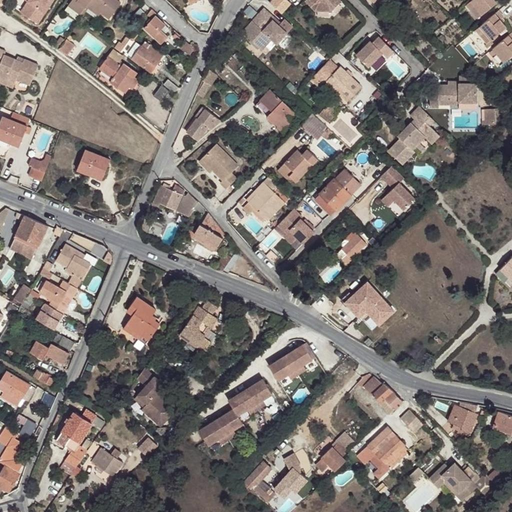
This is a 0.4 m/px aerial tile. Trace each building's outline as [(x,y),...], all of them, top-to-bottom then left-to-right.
[(52,0),(28,0),(28,1),(30,2),(22,13),(38,23),(52,0)] [(72,0),(69,5),(81,14),(86,6),(99,15),(101,12),(109,19),(121,3),(116,0),(72,0)] [(272,0),(270,2),(282,13),(291,3),(287,0),(272,0)] [(331,10),(341,0),(340,0),(305,0),(315,10),(331,10)] [(471,0),(471,1),(475,6),(471,10),(478,18),(497,2),(494,0),(471,0)] [(30,2),(28,1),(20,12),(22,13),(30,2)] [(471,1),(466,4),(471,10),(475,6),(471,1)] [(65,10),(76,17),(79,13),(68,6),(65,10)] [(273,20),(275,18),(264,8),(242,32),(262,50),(271,40),(275,44),(276,43),(277,43),(287,33),(293,26),(285,19),(281,23),(279,25),(273,20)] [(152,9),(148,14),(151,17),(156,12),(152,9)] [(498,11),(480,26),(484,32),(480,35),(487,43),(488,43),(491,40),(497,35),(506,27),(502,23),(504,21),(501,18),(503,16),(498,11)] [(156,15),(144,28),(161,44),(168,36),(161,29),(166,25),(156,15)] [(480,35),(484,32),(480,26),(476,30),(480,35)] [(511,32),(493,48),(497,54),(493,57),(500,65),(511,55),(511,32)] [(287,33),(277,43),(284,49),(293,39),(287,33)] [(70,35),(59,49),(67,55),(75,45),(70,41),(73,38),(70,35)] [(500,38),(497,35),(491,40),(494,43),(500,38)] [(55,46),(59,48),(65,40),(61,36),(57,42),(58,42),(55,46)] [(115,47),(120,51),(129,39),(126,36),(122,43),(119,41),(115,47)] [(365,46),(356,55),(368,67),(382,53),(386,57),(393,50),(379,36),(372,43),(370,40),(365,46)] [(133,58),(132,59),(151,72),(160,59),(164,54),(145,41),(142,46),(137,42),(128,55),(133,58)] [(0,63),(1,63),(0,64),(0,76),(7,79),(9,76),(17,79),(30,85),(39,65),(24,59),(23,62),(17,59),(5,54),(6,51),(0,48),(0,63)] [(493,57),(497,54),(493,48),(489,52),(493,57)] [(115,50),(110,56),(119,63),(121,60),(124,56),(115,50)] [(109,56),(99,68),(113,78),(111,82),(126,92),(130,86),(133,89),(139,80),(135,77),(138,73),(121,60),(119,63),(110,56),(109,56)] [(160,59),(151,72),(155,74),(164,62),(160,59)] [(339,68),(330,59),(311,79),(317,84),(323,78),(326,81),(347,101),(362,87),(340,66),(339,68)] [(211,85),(218,76),(210,69),(203,80),(205,81),(211,85)] [(7,79),(0,76),(0,82),(13,88),(17,79),(9,76),(7,79)] [(438,92),(430,91),(430,107),(438,107),(439,104),(451,104),(459,104),(459,108),(476,108),(477,83),(470,83),(470,76),(459,76),(459,81),(459,85),(455,85),(448,85),(438,85),(438,92)] [(323,78),(317,84),(320,87),(326,81),(323,78)] [(168,79),(164,84),(174,92),(178,87),(168,79)] [(211,85),(205,81),(197,94),(204,98),(211,85)] [(170,91),(162,85),(154,96),(162,102),(165,97),(175,104),(177,98),(169,92),(170,91)] [(282,100),(271,90),(261,100),(272,111),(269,115),(267,117),(282,132),(298,116),(282,100)] [(261,100),(257,104),(269,115),(272,111),(261,100)] [(320,114),(330,121),(334,116),(331,113),(335,108),(334,104),(329,104),(325,109),(324,109),(320,114)] [(401,139),(389,151),(402,164),(415,151),(412,149),(425,136),(432,144),(440,136),(430,125),(434,120),(420,106),(411,115),(414,119),(417,122),(414,125),(412,122),(398,136),(401,139)] [(482,109),(482,120),(487,120),(488,124),(496,124),(498,121),(498,108),(482,109)] [(211,129),(221,120),(206,109),(198,119),(197,118),(187,132),(198,140),(208,126),(211,129)] [(30,119),(14,112),(11,120),(2,116),(0,122),(0,138),(20,146),(25,132),(27,126),(30,119)] [(312,114),(301,124),(318,139),(328,128),(312,114)] [(334,133),(328,128),(322,135),(329,138),(334,133)] [(238,166),(216,144),(202,158),(213,170),(223,180),(220,183),(226,189),(237,178),(231,173),(238,166)] [(341,154),(344,157),(351,149),(347,145),(343,150),(344,151),(341,154)] [(110,159),(86,149),(78,170),(103,179),(110,159)] [(289,176),(296,182),(318,159),(307,149),(302,154),(297,149),(285,163),(293,171),(289,176)] [(33,167),(45,172),(51,156),(47,154),(45,159),(41,161),(32,158),(29,165),(33,167)] [(213,170),(202,158),(199,161),(210,173),(213,170)] [(293,171),(285,163),(278,170),(287,179),(289,176),(293,171)] [(392,165),(381,176),(393,188),(388,193),(404,209),(415,199),(399,182),(404,177),(392,165)] [(41,180),(45,172),(33,167),(29,175),(41,180)] [(315,199),(331,214),(361,185),(345,169),(315,199)] [(279,185),(269,176),(253,192),(256,194),(249,202),(264,217),(268,220),(288,199),(277,188),(279,185)] [(153,202),(159,205),(160,203),(189,217),(193,210),(192,209),(198,202),(188,193),(186,196),(183,195),(185,190),(175,185),(173,190),(167,187),(168,185),(164,183),(163,186),(161,185),(153,202)] [(249,202),(256,194),(253,192),(246,199),(249,202)] [(395,200),(388,193),(381,200),(388,206),(395,200)] [(302,199),(294,208),(296,211),(304,202),(302,199)] [(264,217),(249,202),(243,208),(249,213),(252,210),(262,219),(264,217)] [(407,212),(409,214),(416,208),(414,206),(407,212)] [(0,212),(0,232),(10,209),(7,208),(0,212)] [(294,208),(278,225),(286,233),(284,235),(292,243),(298,237),(304,243),(314,232),(301,219),(302,217),(296,211),(294,208)] [(25,215),(18,212),(16,217),(23,220),(10,248),(32,259),(48,226),(25,215)] [(222,237),(224,233),(208,212),(201,224),(200,224),(198,227),(195,225),(193,227),(192,226),(187,234),(215,250),(223,237),(222,237)] [(147,215),(142,225),(142,230),(147,232),(154,219),(147,215)] [(351,258),(367,244),(354,231),(342,242),(342,245),(344,247),(337,253),(342,258),(347,254),(351,258)] [(82,253),(65,244),(56,260),(68,267),(66,271),(75,276),(82,280),(91,264),(79,257),(82,253)] [(232,257),(236,260),(240,253),(231,245),(225,253),(232,257)] [(225,253),(215,268),(223,271),(232,257),(225,253)] [(342,258),(346,263),(351,258),(347,254),(342,258)] [(511,256),(496,273),(504,282),(509,277),(511,280),(511,256)] [(53,265),(47,261),(43,268),(50,272),(53,265)] [(97,267),(91,264),(82,280),(88,284),(97,267)] [(75,276),(71,284),(77,288),(82,280),(75,276)] [(52,299),(49,305),(63,314),(78,288),(77,288),(71,284),(61,278),(57,285),(46,279),(39,292),(52,299)] [(379,324),(394,311),(368,281),(353,295),(346,302),(348,305),(359,317),(366,310),(379,324)] [(22,303),(29,291),(23,287),(14,299),(22,303)] [(41,295),(31,289),(24,301),(30,305),(35,297),(38,299),(41,295)] [(346,302),(353,295),(349,292),(339,301),(344,308),(348,305),(346,302)] [(133,315),(126,324),(149,340),(160,324),(155,321),(151,318),(152,316),(156,310),(137,296),(127,311),(133,315)] [(207,301),(202,308),(212,314),(217,307),(207,301)] [(54,329),(63,314),(49,305),(45,303),(36,318),(54,329)] [(210,330),(218,318),(212,314),(202,308),(199,306),(181,332),(199,345),(197,348),(203,352),(211,341),(205,337),(210,330)] [(263,329),(273,333),(287,320),(273,314),(269,324),(266,323),(263,329)] [(149,340),(126,324),(124,328),(146,343),(149,340)] [(211,341),(216,334),(210,330),(205,337),(211,341)] [(199,345),(181,332),(179,336),(197,348),(199,345)] [(54,340),(70,350),(74,343),(57,334),(54,340)] [(49,347),(37,340),(30,352),(43,359),(46,354),(63,364),(70,353),(52,342),(49,347)] [(303,344),(313,359),(316,357),(306,342),(303,344)] [(269,366),(278,381),(288,375),(303,365),(313,359),(303,344),(269,366)] [(291,379),(306,370),(303,365),(288,375),(291,379)] [(175,410),(156,393),(164,385),(145,367),(137,378),(146,386),(138,395),(147,403),(144,407),(142,409),(161,426),(175,410)] [(35,377),(49,385),(50,383),(57,387),(60,383),(39,370),(35,377)] [(30,385),(7,371),(0,383),(0,393),(2,394),(2,396),(17,405),(30,385)] [(357,383),(362,387),(363,386),(372,395),(373,394),(391,413),(403,401),(393,391),(384,383),(383,384),(370,373),(362,376),(362,378),(357,383)] [(233,408),(238,415),(247,409),(263,400),(272,394),(263,378),(228,400),(233,408)] [(147,403),(138,395),(134,399),(144,407),(147,403)] [(250,414),(266,405),(263,400),(247,409),(250,414)] [(455,405),(448,421),(454,423),(470,430),(471,430),(478,414),(475,413),(478,405),(461,402),(459,407),(455,405)] [(117,408),(122,413),(126,410),(120,404),(117,408)] [(199,430),(209,445),(218,439),(233,430),(243,424),(238,415),(233,408),(199,430)] [(60,468),(71,475),(88,451),(86,450),(91,442),(87,439),(82,446),(79,444),(91,424),(96,416),(86,409),(82,417),(74,412),(70,419),(67,423),(57,439),(66,445),(68,446),(73,450),(60,468)] [(400,418),(414,433),(423,424),(409,409),(400,418)] [(493,428),(511,434),(511,415),(499,411),(493,428)] [(91,424),(100,431),(106,422),(96,416),(91,424)] [(470,430),(454,423),(452,427),(469,434),(470,430)] [(18,433),(5,426),(0,434),(0,441),(9,447),(18,433)] [(373,473),(379,479),(404,456),(407,453),(410,451),(388,427),(357,456),(365,464),(370,459),(378,468),(373,473)] [(221,444),(237,435),(233,430),(218,439),(221,444)] [(332,447),(334,448),(339,443),(346,450),(354,441),(345,432),(331,446),(332,447)] [(149,455),(159,446),(150,437),(140,446),(149,455)] [(319,456),(333,444),(327,438),(313,450),(319,456)] [(455,442),(464,452),(470,441),(466,438),(464,443),(459,438),(455,442)] [(334,448),(342,457),(346,453),(344,452),(346,450),(339,443),(334,448)] [(329,465),(335,471),(346,461),(342,457),(334,448),(332,447),(321,457),(322,458),(316,465),(322,471),(329,465)] [(92,461),(114,476),(123,463),(117,459),(121,454),(115,449),(111,454),(101,448),(92,461)] [(284,496),(291,488),(295,492),(307,478),(299,472),(301,470),(300,462),(294,452),(284,458),(290,470),(274,488),(284,496)] [(239,477),(268,503),(276,495),(270,489),(271,489),(261,480),(271,469),(258,457),(239,477)] [(6,465),(0,474),(0,492),(0,493),(3,489),(8,492),(20,473),(18,472),(23,464),(11,458),(7,465),(6,465)] [(429,479),(438,488),(444,482),(446,480),(459,493),(456,495),(462,501),(477,487),(485,496),(497,486),(488,476),(485,474),(475,484),(455,463),(449,468),(445,464),(429,479)] [(488,476),(497,486),(508,475),(499,466),(488,476)] [(407,478),(412,484),(424,472),(419,467),(407,478)] [(444,482),(456,495),(459,493),(446,480),(444,482)] [(388,489),(383,483),(377,488),(382,494),(388,489)]
